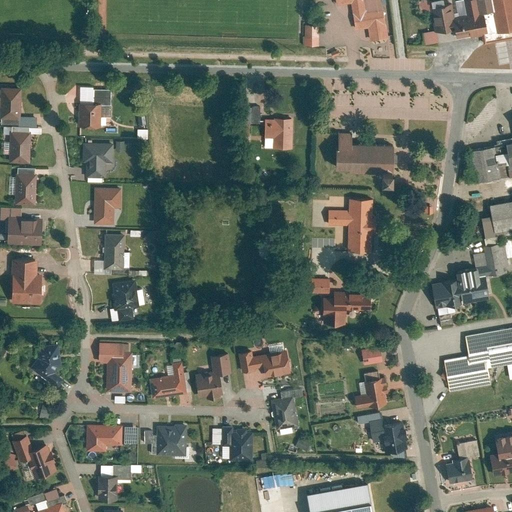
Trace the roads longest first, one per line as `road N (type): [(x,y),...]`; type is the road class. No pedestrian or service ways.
road 1 (residential): [(464,74),(436,230),(403,311),(435,501)]
road 2 (residential): [(464,74),(51,67)]
road 3 (residential): [(84,379),(87,297),(75,261),(51,67)]
road 4 (residential): [(262,411),(111,408)]
